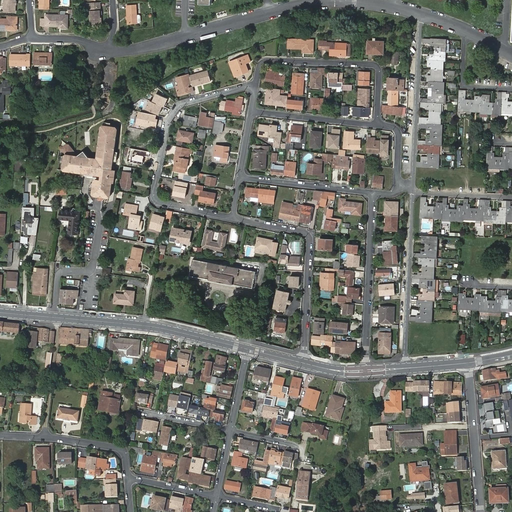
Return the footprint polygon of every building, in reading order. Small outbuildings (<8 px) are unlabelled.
[(5,0),(5,11),(16,12),(16,0),(5,0)] [(40,0),(40,5),(40,9),(50,9),(49,0),(40,0)] [(102,24),(101,2),(89,3),(89,7),(91,25),(102,24)] [(128,6),(129,24),(139,23),(137,5),(128,6)] [(61,26),(61,28),(68,28),(68,26),(69,15),(46,15),(45,20),(45,26),(59,26),(61,26)] [(18,17),(9,17),(9,19),(0,18),(0,28),(8,28),(9,30),(18,30),(18,17)] [(423,38),(423,42),(430,43),(434,43),(434,45),(434,48),(437,48),(437,50),(439,50),(439,51),(444,52),(445,39),(423,38)] [(304,49),(304,52),(313,53),(314,40),(292,39),(292,41),(288,40),(288,48),(302,49),(304,49)] [(323,41),(322,49),(330,50),(330,55),(346,56),(347,44),(327,43),(327,41),(323,41)] [(373,52),(383,52),(383,42),(368,41),(367,53),(373,54),(373,52)] [(444,61),(444,52),(439,51),(439,50),(437,50),(437,48),(434,48),(434,54),(434,56),(430,56),(429,60),(442,61),(444,61)] [(49,54),(35,54),(35,65),(53,65),(53,53),(49,53),(49,54)] [(11,66),(31,66),(31,55),(28,55),(11,55),(11,66)] [(233,61),(238,75),(248,71),(246,63),(250,61),(248,55),(233,61)] [(441,69),(442,61),(429,60),(427,60),(427,64),(432,64),(431,66),(431,69),(441,69)] [(235,76),(238,75),(233,61),(230,62),(235,76)] [(276,75),(276,71),(277,67),(270,66),(269,69),(268,69),(265,82),(283,86),(285,77),(279,75),(276,75)] [(441,82),(441,69),(431,69),(431,75),(431,78),(427,77),(426,81),(428,81),(441,82)] [(208,70),(189,75),(192,83),(193,86),(211,81),(208,70)] [(311,70),(311,87),(322,87),(322,74),(322,73),(318,73),(318,70),(311,70)] [(359,85),(369,85),(370,72),(360,71),(359,85)] [(293,73),(291,101),(301,102),(302,94),(303,94),(304,74),(293,73)] [(343,79),(343,73),(328,73),(328,82),(329,82),(329,86),(337,86),(342,86),(342,84),(343,79)] [(192,83),(189,74),(177,77),(179,85),(177,86),(179,95),(190,92),(189,87),(188,85),(189,85),(189,83),(192,83)] [(397,90),(405,91),(405,89),(403,89),(404,80),(398,79),(398,78),(388,78),(387,90),(388,90),(397,90)] [(443,82),(441,82),(428,81),(428,90),(432,90),(436,90),(436,92),(437,92),(437,94),(442,94),(443,82)] [(280,88),(272,88),(271,92),(267,91),(266,103),(287,106),(288,95),(280,94),(280,88)] [(358,107),(369,108),(370,89),(359,89),(358,107)] [(388,90),(388,106),(397,107),(397,90),(388,90)] [(442,103),(442,94),(437,94),(437,92),(436,92),(436,90),(432,90),(432,96),(432,99),(428,99),(424,99),(420,98),(420,102),(421,102),(424,102),(426,102),(440,103),(442,103)] [(464,90),(460,90),(459,109),(471,110),(472,99),(466,99),(464,99),(464,90)] [(502,92),(498,92),(498,98),(498,102),(495,102),(493,102),(493,106),(491,106),(491,108),(488,108),(488,112),(492,113),(498,113),(501,113),(501,111),(502,92)] [(507,92),(502,92),(501,111),(511,111),(511,101),(508,101),(506,101),(506,97),(507,92)] [(168,98),(156,93),(152,101),(149,100),(145,109),(159,114),(163,106),(165,107),(168,98)] [(490,93),(481,93),(481,96),(481,97),(480,110),(480,112),(488,112),(488,108),(491,108),(491,106),(493,106),(493,102),(486,102),(486,98),(490,98),(490,93)] [(233,111),(240,113),(243,99),(243,97),(239,96),(239,99),(237,98),(236,102),(227,100),(227,102),(225,110),(233,111)] [(471,110),(480,110),(481,97),(481,96),(477,96),(477,99),(474,99),(472,99),(471,110)] [(322,106),(324,106),(324,99),(314,98),(313,106),(314,106),(314,109),(322,110),(322,106)] [(440,112),(440,103),(426,102),(424,102),(421,102),(421,106),(425,106),(430,106),(429,109),(429,111),(440,112)] [(388,106),(383,105),(382,112),(401,115),(402,107),(397,107),(388,106)] [(369,116),(369,108),(358,107),(354,107),(353,115),(369,116)] [(157,115),(139,111),(136,125),(156,129),(158,119),(156,119),(157,115)] [(439,124),(440,112),(429,111),(429,117),(429,120),(425,119),(425,117),(419,117),(419,123),(424,124),(439,124)] [(201,112),(199,125),(212,127),(214,118),(206,117),(207,113),(201,112)] [(198,118),(185,115),(183,124),(196,127),(198,118)] [(222,122),(215,120),(214,129),(213,133),(220,134),(220,131),(223,132),(224,123),(222,123),(222,122)] [(419,123),(419,128),(426,128),(430,128),(430,133),(434,133),(434,134),(436,135),(436,136),(440,137),(441,125),(439,124),(424,124),(419,123)] [(109,128),(108,128),(107,128),(107,125),(102,125),(100,126),(99,133),(101,135),(99,137),(98,144),(99,145),(99,146),(98,147),(97,155),(98,156),(100,157),(100,158),(99,159),(91,158),(89,159),(83,151),(74,157),(73,156),(65,154),(63,156),(63,161),(65,162),(65,163),(63,163),(62,169),(63,172),(82,174),(83,173),(89,173),(92,174),(93,174),(94,175),(98,176),(100,176),(100,179),(97,178),(95,178),(94,180),(92,194),(93,196),(108,198),(110,196),(112,182),(112,178),(113,178),(115,170),(111,170),(112,161),(109,160),(109,158),(110,158),(112,157),(113,149),(112,148),(114,146),(115,139),(113,137),(115,136),(116,129),(114,126),(110,126),(109,128)] [(275,140),(279,140),(280,141),(281,132),(277,131),(277,126),(271,125),(270,127),(260,125),(259,135),(271,137),(275,137),(275,140)] [(288,138),(301,140),(302,127),(292,125),(291,134),(288,134),(288,138)] [(133,129),(133,127),(131,127),(129,137),(139,139),(141,131),(133,129)] [(205,138),(207,130),(200,129),(198,137),(205,138)] [(327,134),(326,146),(339,147),(340,129),(333,129),(333,134),(327,134)] [(178,139),(183,140),(192,142),(194,133),(179,130),(177,139),(178,139)] [(312,131),(310,146),(321,147),(322,132),(312,131)] [(354,132),(345,131),(343,148),(360,149),(360,140),(353,140),(354,132)] [(434,133),(430,133),(430,138),(430,141),(426,141),(425,145),(426,145),(438,145),(439,145),(440,145),(440,137),(436,136),(436,135),(434,134),(434,133)] [(370,138),(367,138),(367,152),(380,153),(381,140),(375,140),(370,140),(370,138)] [(62,149),(65,154),(73,156),(73,151),(69,144),(67,144),(62,147),(62,149)] [(425,145),(418,144),(418,148),(424,149),(428,149),(428,151),(428,154),(438,154),(439,145),(438,145),(426,145),(425,145)] [(215,145),(214,155),(221,157),(221,161),(227,162),(230,147),(215,145)] [(254,149),(254,154),(256,154),(256,163),(262,164),(262,168),(266,168),(267,150),(269,150),(269,146),(262,145),(261,150),(254,149)] [(192,148),(177,146),(176,152),(174,160),(175,161),(177,161),(176,165),(174,165),(173,171),(185,173),(186,168),(187,168),(189,158),(188,158),(189,152),(191,153),(192,148)] [(493,146),(488,146),(487,166),(500,167),(500,157),(494,156),(492,156),(493,152),(493,146)] [(510,147),(505,147),(505,153),(505,157),(503,157),(500,157),(500,167),(509,168),(509,165),(510,147)] [(150,152),(130,148),(127,162),(143,164),(144,156),(149,157),(150,152)] [(256,154),(254,154),(253,167),(262,168),(262,164),(256,163),(256,154)] [(337,159),(338,155),(335,154),(333,154),(333,158),(334,158),(333,167),(349,169),(350,160),(337,159)] [(421,161),(417,161),(417,166),(438,167),(438,154),(428,154),(428,156),(421,156),(421,161)] [(366,159),(354,158),(354,160),(354,163),(353,172),(362,172),(362,168),(365,169),(366,159)] [(286,161),(285,175),(295,176),(296,162),(286,161)] [(314,172),(322,172),(322,165),(308,163),(308,173),(314,174),(314,172)] [(273,164),(272,173),(283,175),(284,167),(275,165),(275,164),(273,164)] [(129,182),(130,178),(131,173),(124,171),(122,180),(121,180),(121,182),(120,182),(120,183),(121,183),(121,186),(130,188),(131,183),(129,182)] [(206,174),(199,173),(197,183),(201,184),(203,176),(206,176),(206,174)] [(215,186),(217,176),(207,174),(205,184),(215,186)] [(374,175),(373,186),(382,188),(383,176),(374,175)] [(160,186),(169,188),(171,180),(161,178),(160,186)] [(189,183),(175,181),(172,196),(186,198),(189,183)] [(204,186),(197,184),(195,194),(200,195),(199,201),(214,204),(216,193),(203,191),(204,186)] [(274,201),(276,191),(247,187),(246,196),(249,197),(249,200),(258,201),(258,198),(269,199),(268,201),(274,201)] [(324,192),(315,190),(313,199),(319,200),(318,204),(319,204),(320,201),(322,197),(324,192)] [(335,193),(324,192),(322,197),(327,198),(331,199),(331,201),(334,202),(335,193)] [(426,197),(421,197),(420,216),(433,217),(433,206),(428,206),(426,206),(426,201),(426,197)] [(340,198),(339,209),(352,211),(352,213),(361,215),(362,204),(345,201),(346,199),(340,198)] [(443,198),(443,205),(442,217),(442,219),(451,219),(451,215),(452,215),(452,213),(455,213),(455,209),(449,208),(447,208),(447,205),(448,198),(443,198)] [(464,199),(464,205),(463,218),(475,219),(476,208),(470,208),(468,208),(468,203),(469,199),(464,199)] [(485,200),(479,199),(479,204),(480,204),(480,208),(478,208),(476,208),(475,219),(484,219),(485,200)] [(484,220),(484,223),(493,223),(493,221),(493,217),(495,217),(495,215),(497,215),(497,211),(491,210),(489,210),(489,206),(490,200),(485,200),(484,219),(484,220)] [(500,211),(497,211),(497,215),(495,215),(495,217),(493,217),(493,221),(506,221),(505,220),(506,207),(506,205),(506,201),(502,200),(501,207),(501,211),(500,211)] [(299,221),(302,205),(298,204),(296,211),(290,210),(291,203),(283,202),(280,217),(299,221)] [(383,212),(383,215),(386,215),(396,215),(398,215),(398,202),(388,202),(387,212),(384,212),(383,212)] [(436,206),(433,206),(433,217),(442,217),(443,205),(443,202),(439,202),(439,206),(436,206)] [(312,207),(302,205),(299,221),(309,223),(312,207)] [(457,209),(455,209),(455,213),(452,213),(452,215),(451,215),(451,219),(463,220),(463,218),(464,205),(460,205),(459,209),(457,209)] [(34,208),(23,208),(23,218),(27,218),(27,217),(25,217),(25,212),(31,212),(34,212),(34,208)] [(136,211),(124,208),(123,212),(131,214),(129,227),(141,230),(142,225),(139,224),(140,221),(141,216),(136,214),(136,211)] [(342,219),(332,217),(333,209),(328,209),(327,216),(328,216),(325,228),(334,230),(336,221),(342,222),(342,219)] [(71,233),(74,211),(61,210),(60,219),(70,220),(69,233),(71,233)] [(23,218),(22,229),(25,230),(24,234),(28,234),(29,230),(28,230),(28,225),(30,225),(29,227),(33,227),(34,217),(32,217),(31,216),(31,215),(31,212),(25,212),(25,217),(27,217),(27,218),(23,218)] [(165,217),(153,214),(150,227),(162,231),(164,221),(165,217)] [(396,215),(386,215),(386,225),(384,230),(397,231),(398,221),(395,221),(396,215)] [(174,228),(171,240),(189,244),(192,231),(174,228)] [(210,242),(212,231),(206,230),(203,246),(223,251),(228,234),(222,233),(219,244),(210,242)] [(214,231),(212,231),(210,242),(219,244),(222,233),(219,232),(217,241),(212,240),(214,231)] [(425,243),(425,245),(430,245),(430,246),(432,247),(432,249),(435,249),(436,237),(422,236),(421,241),(425,241),(425,243)] [(265,241),(258,239),(256,248),(271,252),(270,255),(276,256),(279,243),(273,242),(273,241),(266,239),(265,241)] [(333,240),(321,239),(321,245),(319,245),(319,249),(332,250),(333,240)] [(384,259),(384,264),(398,263),(397,245),(393,245),(393,240),(383,241),(384,259)] [(287,245),(283,244),(279,262),(288,263),(288,265),(300,266),(300,256),(289,256),(286,255),(288,245),(287,245)] [(348,244),(347,252),(357,253),(358,245),(348,244)] [(413,252),(413,257),(419,257),(433,258),(435,258),(435,249),(432,249),(432,247),(430,246),(430,245),(425,245),(425,251),(425,253),(421,253),(413,252)] [(128,260),(127,267),(132,268),(131,270),(140,271),(141,267),(138,267),(139,263),(139,259),(141,259),(143,249),(133,246),(131,259),(130,260),(128,260)] [(347,258),(346,260),(348,260),(347,266),(359,267),(360,256),(354,255),(355,254),(349,253),(348,258),(347,258)] [(422,264),(422,266),(433,266),(433,258),(419,257),(419,261),(423,261),(422,264)] [(193,259),(190,275),(253,288),(256,272),(228,266),(220,264),(220,265),(193,259)] [(413,278),(433,279),(433,267),(433,266),(422,266),(422,272),(422,275),(418,274),(413,274),(413,278)] [(34,281),(33,294),(40,294),(46,295),(48,269),(37,268),(37,273),(34,272),(33,272),(32,281),(34,281)] [(352,286),(354,271),(339,269),(339,275),(347,276),(346,285),(352,286)] [(7,271),(6,287),(10,287),(10,288),(12,288),(12,287),(17,287),(18,272),(7,271)] [(323,273),(322,289),(334,290),(334,274),(323,273)] [(299,277),(289,276),(288,287),(298,288),(299,277)] [(424,283),(424,287),(428,287),(428,288),(430,288),(430,291),(434,291),(434,279),(433,279),(413,278),(413,283),(420,283),(424,283)] [(394,283),(379,284),(380,296),(395,295),(394,283)] [(348,294),(348,297),(352,297),(359,298),(360,288),(349,287),(348,294)] [(433,295),(438,295),(438,291),(430,291),(430,288),(428,288),(428,287),(424,287),(423,293),(423,296),(419,295),(419,299),(432,300),(433,300),(433,295)] [(496,301),(493,301),(493,305),(489,305),(489,315),(501,316),(501,309),(502,290),(498,289),(498,297),(497,301),(496,301)] [(74,298),(77,298),(79,290),(61,290),(60,303),(74,304),(74,298)] [(115,293),(115,303),(133,304),(135,291),(125,290),(125,294),(115,293)] [(511,309),(511,299),(508,299),(506,299),(506,295),(507,290),(502,290),(501,309),(511,309)] [(288,293),(277,291),(273,309),(285,311),(286,304),(284,303),(285,301),(287,301),(287,300),(288,293)] [(459,307),(471,308),(472,297),(466,297),(466,293),(460,293),(459,307)] [(471,308),(480,308),(481,295),(481,294),(477,294),(477,297),(475,297),(472,297),(471,308)] [(480,308),(480,315),(489,315),(489,305),(493,305),(493,301),(493,300),(487,300),(484,299),(484,295),(481,295),(480,308)] [(420,306),(420,308),(431,308),(432,300),(419,299),(417,300),(417,304),(421,304),(420,306)] [(343,307),(343,314),(352,315),(353,305),(344,304),(344,302),(339,302),(339,305),(339,306),(343,307)] [(394,307),(380,307),(380,314),(382,314),(382,318),(385,318),(385,322),(394,323),(394,307)] [(410,316),(410,321),(431,322),(431,308),(420,308),(420,315),(420,317),(416,317),(410,316)] [(323,334),(325,318),(318,317),(317,321),(315,321),(314,334),(323,334)] [(276,318),(274,331),(284,332),(286,319),(276,318)] [(348,323),(331,321),(330,331),(343,332),(347,333),(348,323)] [(0,330),(19,333),(20,324),(0,322),(0,330)] [(48,342),(49,332),(49,330),(38,328),(38,333),(37,341),(48,342)] [(89,330),(89,329),(61,328),(59,343),(88,346),(89,333),(91,333),(91,331),(89,330)] [(380,331),(379,350),(391,351),(391,332),(380,331)] [(37,341),(38,333),(30,332),(28,347),(36,348),(37,341)] [(331,352),(335,352),(336,343),(333,342),(333,337),(326,335),(326,336),(320,335),(320,337),(312,336),(311,344),(321,345),(322,343),(322,340),(325,340),(325,343),(325,346),(331,346),(331,352)] [(140,340),(120,338),(119,339),(112,339),(111,349),(118,350),(119,348),(119,345),(120,345),(122,344),(125,344),(125,348),(129,349),(131,349),(130,354),(139,355),(140,340)] [(335,352),(335,353),(340,353),(341,352),(355,353),(356,342),(341,341),(341,343),(336,343),(335,352)] [(154,348),(152,357),(161,359),(166,360),(169,346),(160,344),(159,349),(154,348)] [(189,371),(193,351),(182,348),(178,364),(177,371),(176,372),(180,373),(182,366),(186,367),(185,369),(184,369),(183,373),(188,374),(189,371)] [(227,358),(218,356),(215,370),(225,372),(226,368),(225,367),(227,358)] [(177,371),(178,364),(167,361),(165,372),(176,374),(176,372),(177,371)] [(210,383),(215,364),(204,362),(201,376),(204,376),(203,381),(210,383)] [(269,382),(272,371),(259,368),(256,369),(254,379),(269,382)] [(496,371),(495,368),(483,371),(484,381),(497,379),(497,375),(500,375),(499,370),(496,371)] [(162,381),(164,373),(163,373),(155,371),(153,379),(162,381)] [(276,377),(272,396),(283,398),(284,394),(281,393),(284,379),(276,377)] [(293,378),(289,395),(298,397),(302,380),(293,378)] [(429,381),(413,381),(413,382),(409,382),(409,391),(429,390),(429,381)] [(435,382),(435,389),(434,393),(461,395),(461,384),(435,382)] [(232,388),(222,385),(220,392),(218,392),(217,396),(230,399),(232,388)] [(482,388),(483,398),(500,395),(498,385),(482,388)] [(308,389),(303,404),(309,406),(308,408),(314,410),(320,393),(308,389)] [(102,392),(99,410),(107,412),(107,411),(118,413),(121,401),(112,399),(113,394),(102,392)] [(386,402),(386,412),(401,411),(400,392),(391,392),(391,402),(386,402)] [(149,396),(149,395),(137,393),(136,397),(136,401),(148,404),(148,402),(152,403),(154,397),(149,396)] [(183,394),(181,393),(177,409),(182,410),(182,408),(188,410),(191,395),(183,394)] [(171,397),(169,405),(176,407),(179,397),(177,396),(177,399),(171,397)] [(332,396),(326,416),(340,420),(343,408),(341,408),(344,399),(332,396)] [(211,410),(214,411),(217,401),(206,398),(204,408),(211,410)] [(266,398),(264,404),(273,406),(274,404),(272,403),(273,400),(266,398)] [(245,401),(243,411),(252,413),(254,404),(249,403),(250,402),(245,401)] [(460,401),(447,403),(448,413),(460,412),(459,407),(460,407),(460,401)] [(493,427),(492,419),(500,418),(499,411),(495,412),(493,402),(484,404),(485,414),(487,414),(488,421),(485,421),(487,428),(493,427)] [(21,404),(20,422),(28,423),(28,421),(31,421),(31,424),(37,425),(37,417),(31,416),(32,405),(21,404)] [(199,407),(190,405),(188,413),(197,415),(199,407)] [(265,406),(264,414),(268,416),(268,417),(273,418),(270,430),(274,431),(276,419),(275,418),(277,409),(265,406)] [(209,419),(211,410),(204,408),(199,407),(197,415),(196,420),(200,421),(201,417),(206,419),(209,419)] [(295,415),(302,416),(303,408),(296,407),(295,415)] [(79,411),(58,408),(56,418),(64,419),(64,420),(70,421),(70,420),(77,421),(79,411)] [(223,422),(225,413),(214,411),(211,410),(209,419),(211,420),(212,413),(214,413),(214,416),(217,416),(216,420),(223,422)] [(460,412),(448,413),(449,423),(462,423),(461,417),(460,417),(460,412)] [(143,420),(141,429),(156,432),(158,423),(143,420)] [(290,423),(277,420),(275,432),(288,435),(290,423)] [(322,436),(323,430),(324,427),(313,424),(313,425),(303,423),(301,431),(311,433),(319,435),(322,436)] [(386,425),(374,426),(375,449),(387,449),(387,448),(391,448),(390,441),(387,441),(386,441),(386,437),(386,425)] [(172,428),(164,426),(160,444),(169,446),(172,428)] [(329,431),(323,430),(322,436),(319,435),(319,438),(327,440),(329,431)] [(457,430),(444,431),(445,443),(445,455),(456,455),(455,444),(457,444),(457,430)] [(422,433),(400,435),(400,447),(423,445),(422,433)] [(256,452),(258,443),(240,439),(238,448),(256,452)] [(209,461),(214,462),(217,450),(208,448),(204,447),(201,458),(206,459),(207,458),(210,459),(209,461)] [(36,448),(36,461),(38,460),(38,468),(50,468),(49,448),(36,448)] [(276,451),(271,450),(271,451),(269,464),(280,467),(280,464),(282,465),(285,453),(278,452),(276,452),(276,451)] [(269,464),(271,451),(266,451),(264,463),(256,461),(254,469),(266,472),(268,464),(269,464)] [(299,454),(285,451),(285,453),(282,465),(282,467),(290,469),(291,464),(292,464),(293,460),(295,461),(298,461),(299,454)] [(493,452),(493,457),(495,457),(496,463),(493,463),(494,468),(506,467),(505,451),(493,452)] [(145,455),(141,471),(154,473),(158,457),(159,453),(154,452),(153,457),(150,456),(145,455)] [(311,462),(312,456),(309,455),(309,453),(304,452),(303,462),(311,462)] [(59,453),(59,464),(72,464),(72,453),(59,453)] [(178,459),(179,456),(167,453),(163,453),(162,454),(162,455),(161,458),(161,461),(164,462),(172,464),(175,465),(176,458),(178,459)] [(234,456),(233,466),(236,466),(242,468),(246,469),(248,459),(242,458),(234,456)] [(96,470),(97,459),(88,457),(87,463),(84,463),(84,458),(80,458),(79,467),(96,470)] [(190,472),(192,459),(183,457),(178,478),(188,481),(191,472),(190,472)] [(205,460),(193,457),(192,459),(190,472),(191,472),(202,474),(205,460)] [(458,471),(467,470),(466,460),(464,461),(464,457),(457,457),(458,471)] [(107,461),(97,459),(96,470),(95,475),(101,476),(101,471),(105,472),(106,469),(107,463),(107,461)] [(409,465),(411,481),(429,479),(428,468),(416,469),(415,464),(409,465)] [(300,471),(298,495),(305,496),(307,484),(309,484),(310,472),(300,471)] [(202,474),(191,472),(188,481),(188,482),(199,484),(202,474)] [(212,477),(202,474),(199,484),(209,487),(212,477)] [(116,479),(104,480),(104,485),(106,485),(106,497),(118,496),(118,484),(116,484),(116,479)] [(227,481),(225,489),(240,492),(242,484),(227,481)] [(453,498),(458,498),(456,483),(445,484),(447,503),(453,502),(453,498)] [(305,496),(298,495),(297,499),(308,499),(309,484),(307,484),(305,496)] [(279,486),(277,496),(288,499),(291,488),(279,486)] [(255,487),(253,496),(273,500),(276,488),(271,487),(270,490),(255,487)] [(490,489),(490,499),(494,499),(494,503),(508,502),(508,488),(507,488),(496,489),(490,489)] [(78,498),(77,490),(67,491),(67,498),(74,498),(78,498)] [(381,491),(382,500),(391,499),(391,490),(381,491)] [(154,496),(151,509),(164,511),(167,499),(154,496)] [(181,511),(185,500),(172,497),(170,507),(177,509),(175,511),(181,511)] [(186,499),(183,508),(185,508),(183,511),(191,511),(192,511),(190,511),(193,499),(188,498),(187,499),(186,499)]
